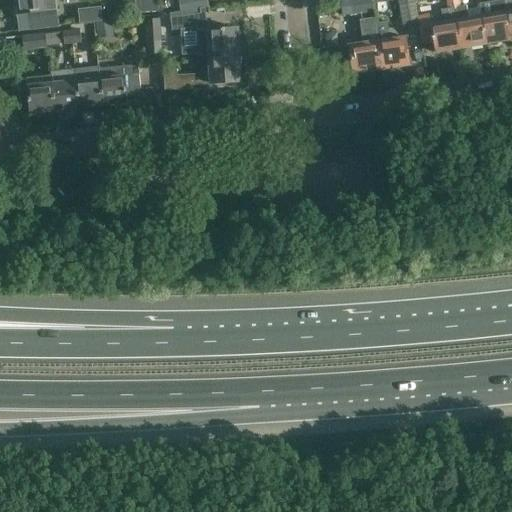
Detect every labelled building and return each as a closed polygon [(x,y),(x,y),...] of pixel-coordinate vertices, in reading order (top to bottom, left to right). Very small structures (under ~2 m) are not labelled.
[(14,0),(17,16),(27,15),(29,32),(59,28),(55,0),(14,0)] [(158,12),(157,0),(135,0),(136,14),(158,12)] [(178,0),(181,14),(209,11),(207,0),(178,0)] [(374,13),(372,3),(370,0),(354,0),(349,1),(351,17),(374,13)] [(419,24),(414,0),(397,0),(402,27),(419,24)] [(460,49),(454,9),(459,8),(457,0),(445,0),(447,9),(441,11),(443,23),(430,25),(434,54),(460,49)] [(481,17),(485,45),(511,41),(504,1),(508,0),(498,0),(498,1),(491,3),(493,15),(481,17)] [(454,9),(460,49),(485,45),(481,17),(468,19),(466,7),(459,8),(454,9)] [(381,70),(377,42),(373,19),(359,21),(363,44),(349,46),(353,75),(381,70)] [(101,23),(96,23),(97,39),(112,38),(111,22),(101,23)] [(208,58),(239,57),(237,30),(207,31),(208,58)] [(22,37),(23,52),(46,49),(45,34),(22,37)] [(159,34),(146,35),(147,54),(160,54),(159,34)] [(377,42),(381,70),(408,67),(404,38),(377,42)] [(239,57),(208,58),(209,74),(198,75),(197,75),(198,76),(177,76),(176,70),(163,71),(164,92),(177,91),(177,92),(199,91),(199,90),(217,89),(217,90),(224,89),(224,84),(240,83),(239,57)] [(99,80),(102,108),(127,105),(125,95),(139,94),(139,89),(140,89),(138,65),(99,69),(100,80),(99,80)] [(78,111),(75,82),(74,70),(50,72),(50,76),(54,113),(78,111)] [(30,116),(54,113),(50,76),(26,79),(27,87),(19,88),(21,106),(29,105),(30,116)] [(75,82),(78,111),(102,108),(99,80),(75,82)]
